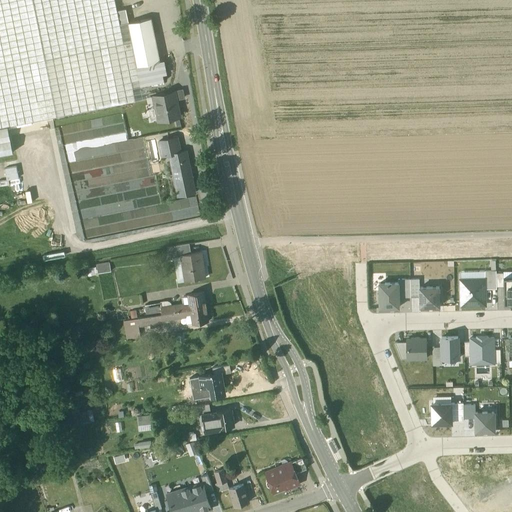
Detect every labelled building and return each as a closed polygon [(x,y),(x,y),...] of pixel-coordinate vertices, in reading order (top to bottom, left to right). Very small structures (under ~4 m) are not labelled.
[(0,0),(0,128),(8,126),(56,117),(32,0),(0,0)] [(32,0),(56,117),(135,101),(135,100),(133,88),(131,81),(139,80),(136,66),(160,61),(152,18),(128,23),(120,25),(114,0),(32,0)] [(160,62),(160,61),(136,66),(139,80),(131,81),(133,88),(140,86),(164,81),(163,75),(160,62)] [(133,88),(135,100),(143,99),(140,86),(133,88)] [(175,95),(176,101),(186,99),(184,90),(174,92),(175,95)] [(155,96),(161,120),(179,116),(176,101),(175,95),(166,97),(165,94),(155,96)] [(0,128),(0,154),(13,152),(8,126),(0,128)] [(173,138),(159,141),(162,156),(169,154),(176,152),(173,138)] [(176,152),(169,154),(173,171),(179,170),(181,177),(174,178),(178,196),(195,192),(191,175),(190,175),(188,168),(190,167),(186,150),(180,151),(176,152)] [(5,169),(7,180),(9,180),(19,178),(16,167),(5,169)] [(84,236),(77,209),(67,211),(72,234),(78,233),(79,237),(84,236)] [(176,245),(178,256),(182,256),(182,255),(191,254),(190,243),(176,245)] [(168,258),(173,257),(178,256),(176,245),(167,247),(168,258)] [(182,256),(186,281),(205,278),(201,252),(191,254),(182,255),(182,256)] [(177,283),(186,281),(182,256),(178,256),(173,257),(177,283)] [(97,266),(98,274),(111,271),(109,263),(97,266)] [(95,276),(93,267),(87,268),(88,277),(95,276)] [(297,292),(324,352),(343,344),(339,335),(355,328),(331,271),(300,284),(302,290),(297,292)] [(461,272),(461,280),(485,280),(485,271),(461,272)] [(496,289),(496,287),(496,273),(496,271),(485,271),(485,280),(485,290),(496,289)] [(511,277),(503,278),(503,287),(504,305),(511,304),(511,277)] [(398,280),(398,283),(399,298),(410,297),(410,279),(398,280)] [(410,297),(420,297),(420,288),(419,279),(410,279),(410,297)] [(461,280),(460,280),(461,306),(485,306),(484,290),(485,290),(485,280),(461,280)] [(398,283),(379,284),(380,308),(399,308),(399,298),(398,283)] [(439,287),(420,288),(420,297),(420,307),(440,307),(439,287)] [(189,305),(190,309),(206,307),(204,293),(188,295),(189,305)] [(145,317),(155,315),(154,304),(144,305),(145,317)] [(160,308),(161,314),(190,309),(189,305),(183,306),(183,304),(172,306),(161,307),(160,308)] [(208,322),(206,307),(190,309),(191,315),(192,324),(192,325),(208,322)] [(191,315),(190,309),(161,314),(162,321),(185,318),(185,316),(191,315)] [(149,325),(150,329),(154,328),(154,325),(163,323),(162,321),(161,314),(155,315),(145,317),(137,318),(137,319),(138,326),(139,327),(149,325)] [(130,320),(132,327),(138,326),(137,319),(130,320)] [(123,321),(126,340),(141,338),(139,327),(138,326),(132,327),(130,320),(123,321)] [(470,366),(495,365),(495,350),(494,336),(469,337),(469,343),(469,357),(470,366)] [(458,337),(441,338),(442,347),(442,360),(458,359),(458,337)] [(412,339),(407,339),(407,342),(407,359),(426,359),(426,339),(419,339),(419,338),(412,338),(412,339)] [(407,359),(407,342),(395,343),(401,359),(407,359)] [(433,366),(442,366),(442,360),(442,347),(432,348),(433,366)] [(212,368),(213,374),(221,373),(221,374),(230,373),(229,365),(212,368)] [(120,369),(114,370),(116,382),(122,381),(120,369)] [(199,376),(201,387),(222,383),(221,374),(221,373),(213,374),(199,376)] [(201,387),(199,376),(189,378),(194,399),(224,394),(222,383),(201,387)] [(342,401),(365,456),(396,444),(394,439),(399,437),(375,376),(354,385),(358,395),(342,401)] [(434,418),(434,420),(441,420),(442,423),(452,423),(452,421),(451,403),(432,404),(432,418),(434,418)] [(463,403),(451,403),(452,421),(464,421),(464,419),(463,405),(463,403)] [(191,407),(193,416),(200,415),(200,414),(208,413),(211,413),(209,404),(191,407)] [(475,404),(463,405),(464,419),(475,419),(475,412),(475,404)] [(202,414),(204,425),(210,424),(211,431),(220,430),(220,428),(234,426),(231,409),(216,412),(211,413),(208,413),(202,414)] [(90,422),(88,410),(72,413),(74,425),(90,422)] [(494,412),(475,412),(475,419),(476,431),(494,430),(494,412)] [(202,425),(204,425),(202,414),(208,413),(200,414),(200,415),(202,425)] [(138,425),(150,424),(149,415),(137,416),(138,425)] [(195,431),(189,432),(190,441),(197,440),(195,431)] [(151,440),(139,442),(140,450),(152,448),(151,440)] [(194,441),(185,444),(190,456),(199,453),(194,441)] [(124,455),(113,457),(115,464),(126,461),(124,455)] [(292,465),(295,473),(307,468),(302,457),(290,462),(292,465)] [(454,473),(484,511),(506,511),(507,511),(503,508),(511,501),(511,495),(487,462),(476,471),(469,461),(454,473)] [(290,462),(276,467),(278,471),(292,465),(290,462)] [(272,487),(274,493),(286,488),(286,490),(300,484),(295,473),(292,465),(278,471),(276,467),(266,472),(269,479),(268,480),(266,483),(267,486),(271,487),(272,487)] [(218,483),(218,485),(226,482),(222,470),(214,472),(218,483)] [(201,476),(203,483),(206,493),(213,490),(207,474),(201,476)] [(434,511),(437,510),(415,480),(411,483),(407,479),(390,486),(396,494),(388,500),(396,511),(434,511)] [(215,484),(217,492),(228,489),(226,482),(218,485),(218,483),(215,484)] [(206,493),(203,483),(167,494),(172,511),(202,511),(211,509),(206,493)] [(149,486),(151,493),(158,490),(156,484),(149,486)] [(228,489),(234,506),(248,502),(242,485),(228,489)] [(150,493),(156,510),(161,509),(156,491),(150,493)]
